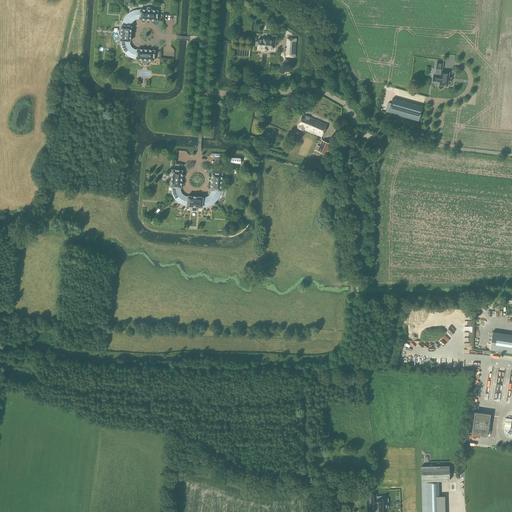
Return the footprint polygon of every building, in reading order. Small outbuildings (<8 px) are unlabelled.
[(128,14),(133,20),(139,17),(140,17),(140,19),(145,20),(152,20),(157,21),(158,11),(153,10),(152,10),(152,9),(151,8),(148,8),(146,9),(146,10),(141,9),(140,12),(136,12),(135,11),(133,11),(131,12),(130,13),(128,14)] [(131,23),(133,20),(128,14),(128,15),(126,16),(125,18),(124,20),(123,21),(123,23),(123,26),(122,26),(121,31),(120,30),(119,31),(119,35),(121,35),(121,41),(124,41),(123,45),(122,46),(122,48),(123,49),(124,51),(125,53),(131,47),(128,42),(128,41),(131,41),(131,36),(131,32),(132,26),(130,26),(131,23)] [(296,39),(287,38),(286,57),(295,57),(296,39)] [(263,40),(258,39),(258,49),(263,49),(263,50),(267,51),(268,50),(273,50),(274,43),(275,43),(275,41),(274,41),(269,40),(268,40),(268,39),(264,39),(263,40)] [(131,47),(125,53),(127,54),(128,55),(130,56),(132,57),(133,56),(137,56),(137,59),(142,60),(149,60),(154,61),(155,51),(149,50),(143,50),(137,49),(137,51),(136,51),(131,47)] [(449,78),(449,72),(442,71),(442,70),(443,63),(437,62),(436,69),(439,69),(438,76),(433,75),(432,81),(440,82),(439,85),(448,86),(448,81),(449,81),(449,78)] [(444,112),(451,114),(456,95),(435,89),(429,108),(439,111),(440,108),(445,110),(444,112)] [(389,113),(415,120),(419,121),(420,115),(423,107),(412,104),(393,98),(389,113)] [(303,115),(302,117),(301,118),(298,123),(299,124),(298,126),(298,128),(304,130),(304,129),(322,137),(327,124),(303,115)] [(472,130),(468,144),(474,145),(477,132),(472,130)] [(329,143),(323,141),(318,151),(325,154),(329,143)] [(360,171),(370,163),(366,157),(356,165),(360,171)] [(176,199),(182,194),(179,189),(179,188),(181,188),(182,183),(182,176),(182,171),(172,170),(172,175),(171,182),(172,182),(171,187),(174,188),(174,192),(173,192),(173,194),(174,196),(174,197),(176,199)] [(209,196),(214,202),(216,201),(217,199),(218,197),(219,196),(218,195),(218,191),(221,191),(221,186),(222,179),(222,174),(212,173),(212,178),(211,185),(211,190),(213,190),(213,192),(209,196)] [(214,202),(209,196),(204,199),(203,199),(203,197),(198,197),(193,196),(188,196),(188,198),(187,198),(182,194),(176,199),(177,200),(178,202),(180,203),(182,204),(184,204),(185,205),(187,205),(187,206),(193,206),(193,207),(197,207),(202,207),(202,204),(207,205),(207,206),(209,206),(211,205),(212,204),(214,202)] [(490,350),(511,353),(511,334),(492,332),(490,350)] [(472,434),(487,437),(490,414),(475,412),(472,434)] [(449,466),(421,467),(422,483),(422,511),(445,511),(445,496),(442,496),(439,496),(439,483),(439,481),(449,481),(449,466)] [(341,486),(337,489),(341,495),(345,493),(341,486)] [(379,499),(376,499),(376,494),(371,495),(371,504),(376,504),(379,504),(379,511),(387,511),(387,507),(388,507),(388,499),(387,499),(387,498),(379,499)]
